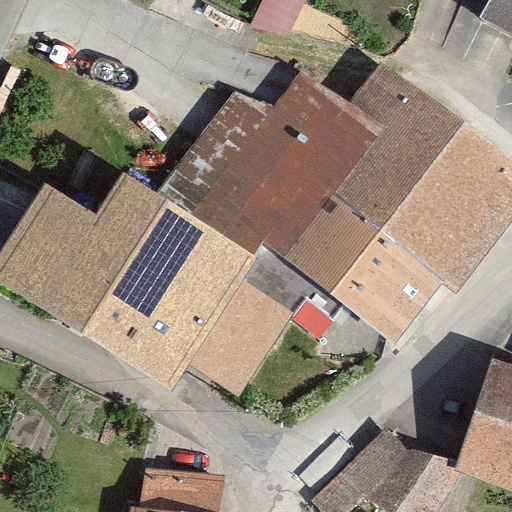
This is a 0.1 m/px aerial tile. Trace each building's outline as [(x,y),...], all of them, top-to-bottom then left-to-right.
[(298,31),(309,0),(268,0),(262,19),(298,31)] [(511,0),(487,0),(472,28),(511,52),(511,0)] [(247,238),(391,350),(511,195),(511,166),(382,66),(347,111),(247,238)] [(295,78),(175,217),(247,261),(247,238),(347,111),(295,78)] [(111,178),(88,216),(37,187),(0,251),(0,288),(32,306),(28,312),(164,396),(247,261),(175,217),(111,178)] [(460,478),(511,494),(511,382),(482,373),(453,463),(450,475),(460,478)] [(307,500),(318,511),(354,511),(364,500),(373,511),(434,511),(460,478),(450,475),(453,463),(405,451),(386,423),(307,500)]
